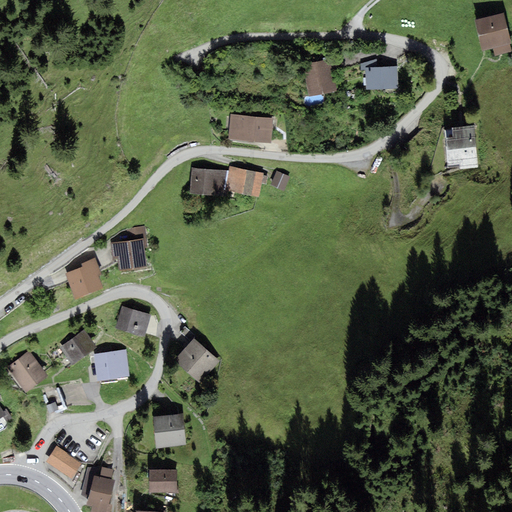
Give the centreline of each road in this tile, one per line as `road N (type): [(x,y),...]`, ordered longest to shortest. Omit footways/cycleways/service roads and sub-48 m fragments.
road 1 (residential): [(0,304),(89,243),(173,162),(198,152),(363,158),(446,86),(430,54),(387,40),(256,39),(189,55)]
road 2 (residential): [(31,479),(52,426),(102,415),(146,389),(162,318),(150,296),(110,294),(44,321),(0,352)]
